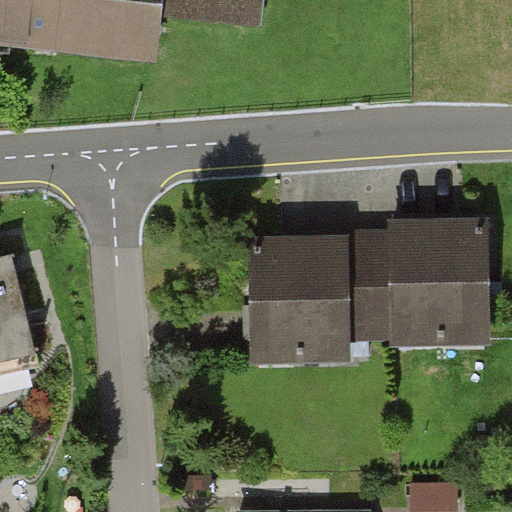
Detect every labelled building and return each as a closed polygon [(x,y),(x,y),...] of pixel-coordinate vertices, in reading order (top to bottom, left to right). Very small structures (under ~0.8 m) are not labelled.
[(22,0),(0,0),(0,47),(17,49),(22,0)] [(22,0),(17,49),(157,66),(163,13),(261,25),(264,0),(22,0)] [(488,344),(488,227),(393,227),(393,247),(393,339),(393,344),(488,344)] [(348,247),(348,240),(255,241),(255,362),(348,362),(348,339),(348,247)] [(348,339),(393,339),(393,247),(348,247),(348,339)] [(0,357),(35,349),(13,258),(0,261),(0,357)]
